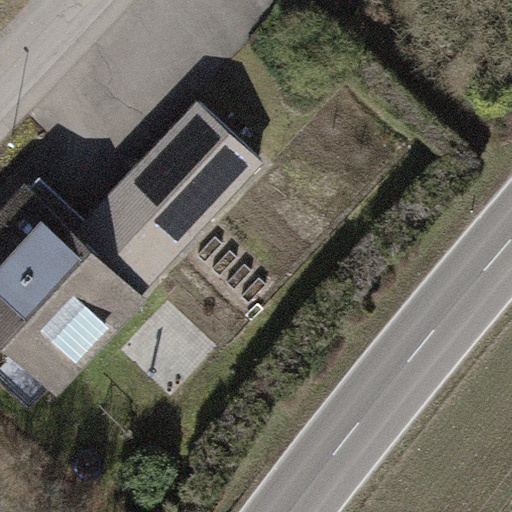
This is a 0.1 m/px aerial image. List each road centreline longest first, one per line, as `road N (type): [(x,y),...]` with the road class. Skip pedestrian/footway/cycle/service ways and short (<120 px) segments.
road 1 (primary): [(511,236),(447,305),(286,511)]
road 2 (residential): [(98,0),(0,104)]
